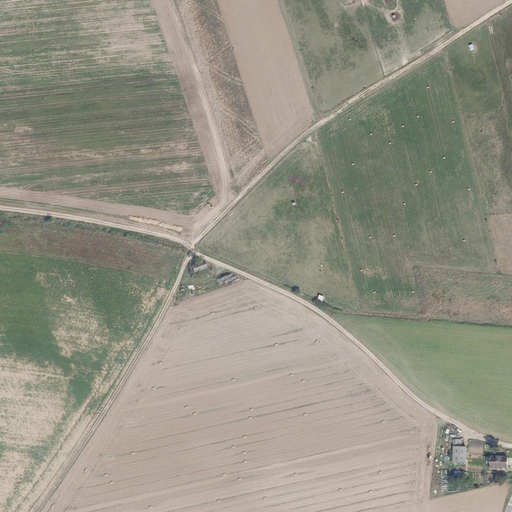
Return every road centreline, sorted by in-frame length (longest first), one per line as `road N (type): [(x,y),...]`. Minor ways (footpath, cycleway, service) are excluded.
road 1 (track): [(509,0),(317,121),(189,249),(121,228),(0,209)]
road 2 (track): [(511,447),(437,416),(306,304),(189,249)]
road 3 (track): [(35,511),(141,347),(189,249)]
road 4 (track): [(279,0),(317,121)]
